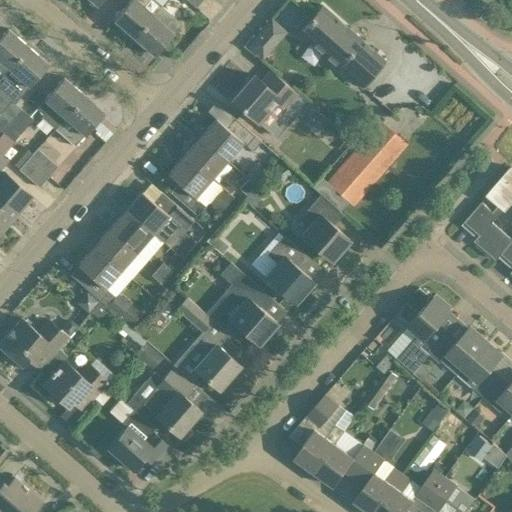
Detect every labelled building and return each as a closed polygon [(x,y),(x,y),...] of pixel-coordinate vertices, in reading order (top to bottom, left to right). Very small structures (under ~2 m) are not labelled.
[(134,37),(161,6),(154,0),(130,0),(114,19),(134,37)] [(299,31),(361,86),(384,60),(322,5),(299,31)] [(161,6),(134,37),(155,54),(182,23),(161,6)] [(271,19),(246,45),(260,58),(285,32),(271,19)] [(0,36),(0,59),(9,67),(28,45),(8,28),(0,36)] [(48,63),(28,45),(9,67),(0,77),(0,85),(16,100),(35,79),(48,63)] [(232,99),(258,122),(273,135),(287,119),(281,113),(298,94),(299,94),(271,70),(262,81),(254,74),(232,99)] [(42,116),(54,128),(83,94),(64,77),(36,108),(44,114),(42,116)] [(83,94),(54,128),(75,146),(104,112),(83,94)] [(0,133),(21,109),(11,100),(0,112),(0,133)] [(33,119),(21,109),(0,133),(0,135),(2,133),(13,142),(33,119)] [(226,160),(242,142),(253,151),(262,141),(235,118),(227,127),(216,118),(206,129),(204,127),(197,134),(226,160)] [(405,143),(381,122),(328,182),(352,203),(405,143)] [(181,152),(211,178),(226,160),(197,134),(191,141),(193,143),(184,154),(182,152),(181,152)] [(27,159),(17,150),(9,159),(19,167),(27,159)] [(0,171),(9,160),(0,152),(0,171)] [(171,192),(197,215),(205,205),(195,196),(211,178),(181,152),(175,159),(178,161),(168,173),(179,182),(171,192)] [(28,158),(19,169),(39,187),(49,176),(28,158)] [(245,175),(248,178),(254,184),(267,170),(257,161),(245,175)] [(282,161),(269,170),(278,184),(291,176),(282,161)] [(511,200),(511,166),(511,167),(490,192),(501,202),(493,211),(482,201),(465,221),(480,234),(474,240),(496,259),(502,253),(501,253),(511,240),(511,238),(493,222),(511,200)] [(3,171),(0,174),(0,207),(12,218),(32,195),(3,171)] [(254,184),(248,178),(240,187),(246,193),(254,184)] [(223,189),(211,203),(221,211),(233,197),(223,189)] [(129,200),(123,207),(152,232),(153,233),(163,242),(178,225),(184,230),(193,219),(161,191),(153,200),(142,191),(132,202),(129,200)] [(320,193),(304,212),(313,221),(302,234),(331,260),(349,239),(333,225),(343,213),(320,193)] [(0,231),(12,218),(0,207),(0,231)] [(152,232),(123,207),(117,214),(119,216),(110,227),(137,251),(153,233),(152,232)] [(137,251),(110,227),(100,238),(98,236),(92,243),(121,269),(137,251)] [(229,245),(214,232),(206,240),(222,254),(229,245)] [(284,235),(267,254),(277,262),(265,276),(295,301),(313,280),(297,266),(307,255),(284,235)] [(511,240),(501,253),(502,253),(511,262),(511,270),(511,272),(511,240)] [(88,253),(78,264),(83,269),(75,278),(107,306),(115,297),(105,288),(121,269),(92,243),(85,250),(88,253)] [(219,309),(229,317),(258,343),(277,322),(261,308),(271,297),(230,261),(220,273),(237,288),(219,309)] [(166,277),(172,270),(162,262),(157,268),(166,277)] [(151,275),(161,283),(166,277),(157,268),(151,275)] [(89,313),(90,311),(99,301),(87,290),(76,301),(89,313)] [(437,327),(452,310),(448,307),(450,305),(439,296),(438,298),(434,295),(410,323),(420,332),(397,358),(413,372),(430,354),(446,335),(437,327)] [(202,332),(202,331),(212,320),(186,297),(175,309),(202,332)] [(116,312),(130,325),(141,312),(127,300),(116,312)] [(108,309),(99,301),(90,311),(96,316),(103,315),(108,309)] [(46,363),(48,360),(58,348),(68,336),(48,319),(38,331),(21,317),(0,341),(0,346),(22,365),(28,359),(39,369),(46,363)] [(69,336),(77,326),(73,321),(68,322),(64,326),(64,331),(69,336)] [(446,335),(430,354),(440,362),(442,360),(458,373),(486,340),(470,326),(455,342),(446,335)] [(132,337),(141,345),(145,341),(146,339),(136,331),(132,337)] [(194,367),(195,367),(219,388),(240,364),(202,331),(202,332),(181,355),(194,367)] [(503,355),(486,340),(458,373),(483,396),(500,376),(491,369),(503,355)] [(145,341),(141,345),(135,353),(152,368),(163,356),(145,341)] [(72,402),(83,411),(109,381),(89,363),(80,374),(64,359),(67,356),(58,348),(48,360),(57,368),(43,384),(69,406),(72,402)] [(422,362),(413,372),(414,373),(423,380),(429,374),(428,367),(422,362)] [(171,368),(163,378),(154,370),(126,403),(136,412),(144,403),(157,414),(156,414),(179,434),(200,409),(185,396),(193,387),(171,368)] [(375,409),(398,375),(389,369),(365,402),(375,409)] [(508,404),(511,407),(511,380),(509,384),(500,376),(483,396),(501,411),(508,404)] [(348,392),(342,387),(336,382),(326,393),(338,404),(348,392)] [(339,405),(326,393),(307,414),(321,426),(339,405)] [(426,416),(439,425),(452,406),(441,399),(434,408),(433,406),(426,416)] [(456,408),(466,417),(475,407),(468,401),(461,401),(456,408)] [(484,417),(475,410),(468,418),(477,425),(484,417)] [(154,428),(134,411),(123,423),(125,425),(111,442),(107,446),(133,469),(143,457),(159,470),(176,452),(169,446),(154,432),(152,431),(154,428)] [(327,436),(316,428),(295,457),(307,465),(305,468),(313,474),(336,442),(336,443),(345,431),(336,424),(327,436)] [(480,435),(471,446),(468,449),(481,459),(483,456),(492,444),(480,435)] [(98,457),(107,446),(111,442),(105,436),(91,451),(98,457)] [(323,477),(335,485),(346,470),(355,477),(375,450),(364,443),(355,456),(336,443),(336,442),(313,474),(321,479),(323,477)] [(375,511),(395,485),(404,473),(395,466),(386,478),(377,472),(386,458),(375,450),(355,477),(365,484),(354,499),(367,508),(365,511),(366,511),(375,511)] [(427,502),(446,476),(435,468),(422,486),(416,494),(427,502)] [(405,511),(414,499),(403,491),(412,479),(404,473),(395,485),(375,511),(405,511)] [(31,511),(42,500),(14,476),(6,485),(3,482),(0,484),(0,511),(31,511)] [(465,511),(466,511),(449,498),(458,485),(446,476),(427,502),(438,509),(435,511),(465,511)]
